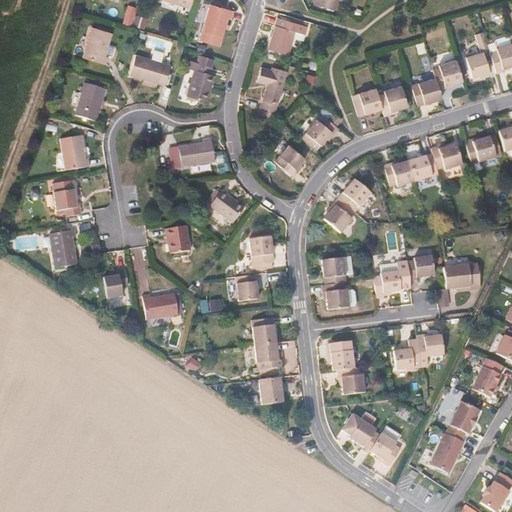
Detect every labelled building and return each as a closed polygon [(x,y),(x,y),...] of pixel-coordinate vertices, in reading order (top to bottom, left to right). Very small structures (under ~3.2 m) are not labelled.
[(334,9),(336,0),(313,0),(313,3),(334,9)] [(222,37),(226,23),(229,23),(231,16),(208,9),(197,46),(217,52),(222,37)] [(129,24),(133,13),(126,11),(122,22),(129,24)] [(136,14),(132,24),(143,28),(147,18),(136,14)] [(287,53),(294,31),(304,33),(306,26),(276,17),(266,47),(287,53)] [(102,56),(108,38),(88,31),(80,56),(102,64),(105,57),(102,56)] [(511,42),(509,34),(494,38),(493,41),(486,42),(488,51),(494,49),(494,48),(511,42)] [(511,42),(494,48),(494,49),(488,51),(494,70),(495,72),(502,70),(501,67),(508,66),(511,64),(511,42)] [(160,61),(162,52),(153,49),(150,59),(160,61)] [(487,72),(494,70),(488,51),(481,53),(480,51),(464,57),(470,77),(487,72)] [(163,84),(169,64),(160,61),(150,59),(135,54),(129,74),(143,78),(156,82),(163,84)] [(212,68),(215,60),(199,55),(197,63),(212,68)] [(213,75),(211,74),(212,68),(197,63),(187,60),(185,68),(193,70),(186,95),(203,100),(206,88),(209,90),(213,75)] [(460,80),(457,71),(454,60),(437,65),(438,67),(431,69),(434,78),(436,84),(437,89),(444,87),(444,85),(460,80)] [(273,112),(285,71),(270,66),(269,69),(259,67),(255,80),(265,83),(258,107),(273,112)] [(437,89),(436,84),(434,78),(410,85),(416,105),(440,98),(437,89)] [(94,120),(103,88),(83,82),(73,114),(94,120)] [(406,106),(399,84),(382,90),(382,93),(376,94),(380,108),(383,116),(390,114),(389,111),(397,109),(406,106)] [(376,94),(375,90),(374,87),(350,94),(357,115),(380,108),(376,94)] [(334,125),(339,119),(333,113),(327,120),(334,125)] [(332,134),(337,128),(334,125),(327,120),(324,117),(319,122),(317,121),(302,140),(315,151),(325,138),(330,132),(332,134)] [(511,123),(511,126),(505,128),(497,130),(503,152),(511,149),(511,123)] [(84,159),(80,134),(61,137),(66,169),(88,166),(87,158),(84,159)] [(501,155),(495,136),(489,137),(495,157),(501,155)] [(495,157),(489,137),(479,139),(465,144),(471,165),(495,157)] [(212,162),(209,138),(201,140),(201,143),(178,147),(181,167),(212,162)] [(461,165),(455,144),(437,149),(437,147),(430,149),(431,154),(436,170),(443,168),(444,170),(461,165)] [(300,162),(303,158),(286,145),(278,155),(285,161),(280,166),(292,176),(297,170),(295,168),(300,162)] [(436,170),(431,154),(407,161),(414,182),(438,175),(436,170)] [(414,182),(407,161),(398,163),(390,166),(389,163),(383,165),(389,187),(396,185),(396,187),(414,182)] [(353,212),(370,194),(353,179),(336,198),(353,212)] [(74,201),(71,181),(50,184),(54,210),(63,209),(64,216),(79,214),(78,207),(74,208),(74,201)] [(230,222),(242,207),(220,191),(208,206),(230,222)] [(350,219),(348,218),(353,212),(336,198),(332,203),(333,205),(322,218),(338,232),(350,219)] [(188,248),(185,224),(164,227),(168,251),(188,248)] [(73,265),(69,238),(73,238),(72,230),(47,233),(53,268),(73,265)] [(271,262),(268,237),(247,240),(250,271),(262,269),(261,263),(271,262)] [(432,276),(430,256),(413,258),(413,260),(406,261),(407,270),(408,281),(416,281),(415,278),(432,276)] [(345,282),(342,257),(320,260),(323,285),(342,283),(345,282)] [(469,285),(466,264),(442,266),(444,289),(469,285)] [(408,281),(407,270),(380,273),(380,276),(372,277),(375,296),(382,296),(381,293),(390,292),(409,289),(408,281)] [(126,288),(124,272),(110,275),(110,278),(102,280),(106,300),(121,298),(119,289),(126,288)] [(256,299),(253,275),(234,277),(236,301),(256,299)] [(348,307),(345,289),(343,289),(342,283),(323,285),(320,285),(321,293),(324,293),(324,300),(325,309),(348,307)] [(176,315),(173,295),(148,298),(148,295),(141,296),(144,319),(176,315)] [(200,301),(201,313),(222,310),(220,298),(200,301)] [(274,343),(271,319),(252,321),(255,345),(274,343)] [(511,332),(509,337),(503,335),(494,352),(511,360),(511,332)] [(442,354),(440,336),(430,336),(422,337),(422,335),(415,335),(416,348),(418,367),(426,366),(425,356),(442,354)] [(280,368),(279,360),(276,361),(275,354),(274,343),(255,345),(257,362),(260,362),(260,370),(264,370),(264,375),(276,374),(276,368),(280,368)] [(353,368),(350,343),(328,346),(330,364),(331,371),(336,370),(353,368)] [(418,367),(416,348),(392,351),(394,370),(418,367)] [(493,385),(500,371),(497,370),(499,365),(483,358),(469,388),(487,397),(491,389),(493,385)] [(363,392),(361,374),(358,374),(358,367),(353,368),(336,370),(336,378),(339,378),(340,385),(341,395),(363,392)] [(281,403),(278,378),(256,381),(259,405),(281,403)] [(470,428),(475,418),(474,417),(477,411),(457,402),(443,433),(459,441),(463,433),(466,434),(469,428),(470,428)] [(366,454),(379,434),(373,429),(374,427),(360,417),(347,437),(361,447),(360,449),(366,454)] [(388,465),(400,447),(394,443),(396,440),(381,431),(379,434),(366,454),(374,459),(376,456),(383,461),(388,465)] [(443,472),(459,441),(443,433),(440,432),(424,463),(443,472)] [(413,478),(415,474),(410,470),(407,475),(413,478)] [(503,500),(508,492),(507,491),(511,482),(511,480),(499,473),(493,483),(492,482),(488,488),(486,487),(480,497),(482,498),(478,504),(492,511),(495,511),(500,505),(503,500)]
